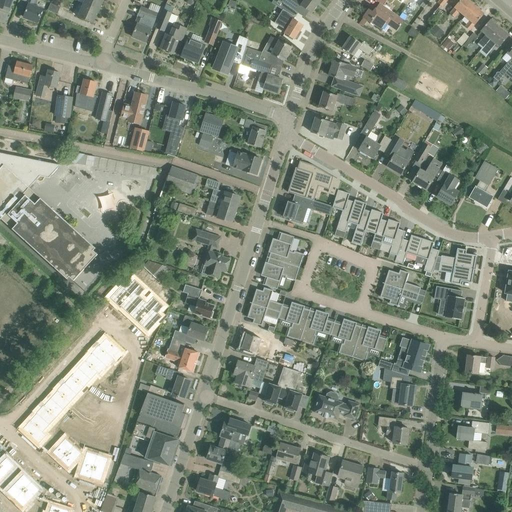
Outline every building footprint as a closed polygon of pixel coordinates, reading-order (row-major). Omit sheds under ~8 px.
[(0,0),(0,8),(10,11),(13,0),(0,0)] [(21,0),(26,2),(26,4),(29,5),(24,17),(38,22),(43,9),(34,6),(35,0),(21,0)] [(86,0),(84,4),(99,10),(102,3),(101,3),(102,0),(86,0)] [(282,0),(282,1),(295,10),(300,3),(295,0),(282,0)] [(320,0),(304,0),(301,5),(312,13),(320,0)] [(459,12),(465,16),(474,5),(468,0),(460,0),(454,8),(455,8),(450,13),(455,17),(459,12)] [(48,10),(57,14),(60,7),(51,3),(48,10)] [(372,6),(363,18),(371,23),(372,22),(382,29),(386,23),(390,26),(397,31),(400,26),(404,20),(380,3),(376,9),(372,6)] [(84,4),(79,17),(93,23),(92,22),(95,17),(96,18),(99,10),(84,4)] [(465,16),(470,21),(466,27),(470,30),(474,25),(475,25),(484,14),(474,5),(465,16)] [(137,24),(133,37),(146,42),(151,29),(155,21),(158,13),(141,7),(138,14),(139,14),(138,17),(135,24),(137,24)] [(283,9),(275,23),(287,30),(285,33),(295,39),(297,40),(300,36),(298,34),(303,26),(294,20),(295,17),(283,9)] [(428,20),(433,24),(442,13),(437,9),(428,20)] [(156,28),(164,32),(172,13),(164,10),(156,28)] [(205,42),(213,45),(222,22),(213,18),(210,25),(211,27),(205,42)] [(491,19),(481,31),(486,35),(482,40),(481,39),(477,44),(482,48),(479,51),(479,52),(500,27),(496,24),(497,22),(493,18),(491,20),(491,19)] [(182,41),(187,29),(176,24),(171,36),(166,34),(161,48),(174,53),(179,40),(182,41)] [(479,52),(485,57),(496,44),(500,47),(509,35),(500,27),(479,52)] [(474,33),(468,40),(470,42),(472,44),(478,37),(474,33)] [(200,43),(202,38),(193,34),(191,39),(200,43)] [(213,69),(228,74),(233,62),(241,65),(249,39),(240,35),(235,47),(224,42),(213,69)] [(264,50),(260,61),(272,65),(275,56),(284,61),(292,47),(283,43),(279,41),(271,36),(267,43),(264,50)] [(342,48),(354,56),(359,49),(369,56),(374,49),(363,42),(362,44),(351,36),(342,48)] [(182,56),(198,63),(202,53),(205,46),(195,42),(189,39),(186,46),(182,56)] [(511,47),(507,53),(511,56),(511,58),(501,71),(505,74),(511,66),(511,47)] [(246,49),(241,65),(251,68),(262,72),(259,81),(266,83),(264,89),(278,93),(282,80),(269,75),(272,65),(260,61),(254,60),(256,54),(248,52),(248,51),(248,49),(246,49)] [(347,65),(343,64),(334,61),(329,76),(342,80),(344,73),(354,77),(356,69),(347,66),(347,65)] [(362,66),(371,70),(373,65),(364,61),(362,66)] [(5,78),(28,84),(29,78),(30,78),(33,66),(17,62),(16,67),(9,65),(5,78)] [(476,72),(481,76),(488,68),(483,64),(476,72)] [(41,79),(36,96),(44,98),(47,86),(57,88),(61,73),(49,70),(46,80),(41,79)] [(392,84),(404,91),(408,84),(396,77),(392,84)] [(81,94),(83,94),(81,101),(87,103),(89,96),(93,97),(97,83),(85,79),(81,94)] [(489,85),(493,88),(498,83),(494,79),(489,85)] [(341,90),(356,95),(360,85),(345,80),(341,90)] [(14,98),(28,102),(31,91),(16,87),(14,98)] [(505,97),(508,94),(500,87),(497,90),(505,97)] [(96,118),(106,121),(112,95),(103,92),(96,118)] [(356,99),(346,96),(338,93),(337,96),(324,92),(320,106),(333,111),(336,101),(353,107),(356,99)] [(148,96),(136,93),(132,105),(124,103),(120,118),(128,120),(127,122),(141,125),(148,96)] [(55,116),(70,118),(73,98),(58,96),(55,116)] [(415,99),(411,106),(436,121),(441,115),(415,99)] [(164,123),(175,126),(177,120),(182,121),(186,106),(174,103),(170,116),(166,115),(164,123)] [(366,125),(372,129),(380,116),(373,113),(366,125)] [(206,115),(201,132),(204,133),(214,137),(218,138),(223,121),(206,115)] [(311,132),(333,139),(334,137),(342,140),(346,126),(338,123),(337,125),(316,118),(311,132)] [(244,127),(253,129),(248,144),(261,148),(268,127),(255,123),(256,122),(247,119),(244,127)] [(162,125),(153,123),(146,150),(156,152),(156,149),(162,125)] [(427,138),(431,141),(440,126),(436,123),(427,138)] [(136,128),(130,148),(144,152),(149,131),(136,128)] [(183,132),(175,129),(170,143),(178,146),(183,132)] [(359,150),(373,158),(379,149),(384,152),(391,140),(380,134),(378,136),(371,132),(367,138),(366,137),(359,150)] [(203,133),(201,139),(211,143),(213,137),(203,133)] [(396,137),(386,154),(392,158),(394,155),(395,155),(400,146),(399,146),(403,141),(396,137)] [(179,147),(178,146),(170,143),(167,151),(156,149),(156,152),(155,154),(168,156),(168,154),(175,157),(179,147)] [(424,143),(414,160),(421,164),(431,147),(424,143)] [(387,167),(401,175),(414,152),(408,148),(406,150),(400,146),(395,155),(394,155),(392,158),(387,167)] [(0,220),(1,219),(30,188),(40,176),(50,178),(50,177),(60,166),(61,166),(61,165),(0,152),(0,220)] [(262,159),(248,155),(238,152),(234,167),(243,170),(257,175),(262,159)] [(80,153),(70,163),(76,164),(85,154),(80,153)] [(87,155),(85,165),(93,166),(95,157),(87,155)] [(296,168),(288,192),(293,194),(295,194),(306,198),(311,183),(329,189),(333,177),(312,164),(300,161),(298,168),(296,168)] [(476,178),(480,180),(477,187),(476,187),(470,197),(487,207),(493,197),(484,191),(487,185),(489,186),(499,169),(485,162),(476,178)] [(413,182),(427,190),(434,178),(439,168),(432,164),(427,173),(420,170),(413,182)] [(165,185),(191,194),(198,175),(172,166),(170,174),(165,185)] [(437,181),(444,185),(438,196),(451,205),(459,192),(453,189),(458,180),(443,171),(437,181)] [(510,194),(510,195),(511,191),(511,178),(498,200),(504,203),(510,194)] [(214,189),(211,201),(236,210),(240,197),(218,190),(220,183),(208,179),(206,186),(214,189)] [(96,248),(30,188),(1,219),(67,279),(69,277),(74,281),(98,254),(94,250),(96,248)] [(333,206),(333,207),(343,210),(335,235),(344,238),(349,222),(348,222),(355,200),(354,202),(348,200),(350,194),(338,190),(333,206)] [(113,193),(98,196),(101,211),(116,208),(113,193)] [(288,201),(283,217),(303,223),(308,208),(323,213),(325,204),(306,198),(295,194),(292,203),(288,201)] [(355,200),(348,222),(349,222),(357,225),(352,243),(361,246),(366,231),(372,209),(371,211),(365,210),(367,203),(355,200)] [(211,201),(207,214),(232,222),(236,210),(211,201)] [(178,211),(195,217),(198,209),(181,203),(178,211)] [(325,204),(323,213),(330,215),(333,207),(333,206),(325,204)] [(372,209),(366,231),(375,234),(371,247),(380,250),(382,243),(384,237),(384,236),(389,219),(388,221),(382,219),(384,213),(372,209)] [(384,237),(382,243),(392,246),(390,253),(397,256),(395,261),(396,262),(403,239),(406,231),(399,229),(401,223),(389,219),(384,236),(384,237)] [(192,240),(209,246),(200,274),(207,276),(208,275),(219,278),(222,270),(226,272),(230,259),(223,257),(223,255),(212,252),(214,247),(217,248),(221,237),(196,229),(192,240)] [(267,257),(299,268),(304,254),(294,251),(294,253),(289,251),(294,237),(280,232),(279,233),(281,233),(279,241),(277,240),(275,239),(274,243),(272,242),(268,252),(271,253),(269,258),(267,257)] [(403,239),(396,262),(403,264),(407,253),(417,256),(423,239),(412,235),(410,241),(403,239)] [(423,239),(417,256),(428,259),(424,271),(426,271),(432,273),(433,270),(436,262),(438,256),(440,251),(432,248),(434,242),(423,239)] [(438,256),(436,262),(474,269),(477,255),(466,253),(467,250),(458,248),(456,258),(442,255),(441,257),(438,256)] [(174,265),(185,269),(190,256),(179,252),(174,265)] [(388,259),(395,261),(397,256),(390,253),(388,259)] [(299,268),(267,257),(267,258),(269,258),(267,263),(265,262),(262,272),(265,273),(263,277),(265,277),(267,278),(265,285),(263,284),(263,285),(277,289),(278,287),(282,275),(286,276),(285,278),(287,278),(295,281),(299,268)] [(144,266),(156,278),(167,267),(149,261),(144,266)] [(436,262),(433,270),(453,274),(451,283),(461,285),(461,281),(472,283),(474,269),(436,262)] [(399,274),(389,270),(385,283),(383,283),(425,297),(426,292),(420,290),(421,288),(406,283),(409,273),(400,270),(399,274)] [(124,282),(109,298),(119,307),(120,306),(140,284),(134,279),(128,286),(124,282)] [(423,304),(425,297),(383,283),(384,284),(380,297),(390,300),(389,304),(398,307),(401,297),(423,304)] [(140,284),(120,306),(129,314),(143,299),(139,295),(145,289),(140,284)] [(199,299),(202,290),(186,285),(184,292),(188,294),(185,304),(197,307),(195,313),(210,318),(214,306),(205,303),(206,301),(199,299)] [(462,291),(437,287),(434,299),(441,300),(448,301),(445,316),(445,317),(461,320),(465,299),(461,298),(462,291)] [(251,302),(251,303),(280,312),(283,304),(270,300),(273,291),(264,288),(263,291),(257,289),(257,290),(252,303),(251,303),(251,302)] [(143,299),(129,314),(138,323),(158,301),(153,296),(147,303),(143,299)] [(158,301),(138,323),(148,331),(162,316),(158,312),(164,306),(158,301)] [(280,312),(251,303),(250,303),(251,303),(252,304),(248,317),(254,319),(253,323),(262,326),(264,321),(265,316),(278,320),(279,318),(278,318),(280,312)] [(279,318),(281,319),(293,323),(292,327),(290,327),(287,337),(300,341),(311,308),(310,308),(310,310),(304,308),(305,306),(296,303),(295,306),(291,304),(291,306),(290,308),(283,306),(284,304),(283,304),(280,312),(278,318),(279,318)] [(311,308),(300,341),(314,345),(317,335),(315,335),(317,331),(329,335),(331,335),(335,321),(335,323),(328,320),(328,318),(329,316),(325,315),(326,313),(316,310),(316,312),(310,310),(311,308)] [(175,330),(173,338),(184,341),(186,342),(188,335),(204,341),(208,328),(193,323),(194,318),(185,315),(182,325),(180,332),(175,330)] [(336,321),(335,321),(331,335),(333,336),(345,340),(343,344),(342,344),(339,353),(352,357),(362,327),(363,325),(362,325),(362,327),(357,325),(357,323),(348,320),(347,322),(343,321),(342,323),(342,325),(335,323),(336,321)] [(362,327),(352,357),(366,362),(369,352),(367,351),(369,347),(381,351),(383,352),(387,338),(386,339),(379,337),(380,335),(381,333),(377,332),(378,330),(368,327),(368,329),(362,327),(363,325),(362,327)] [(261,339),(257,337),(247,334),(242,349),(256,353),(258,346),(265,348),(267,342),(261,340),(261,339)] [(99,345),(112,357),(119,349),(106,337),(99,345)] [(428,346),(403,337),(400,346),(410,350),(408,355),(407,355),(405,361),(406,362),(404,366),(394,363),(394,364),(392,371),(408,376),(410,369),(420,372),(422,367),(424,361),(424,360),(425,357),(427,351),(427,350),(428,346)] [(173,338),(169,349),(168,349),(166,357),(179,362),(178,367),(193,372),(200,353),(182,347),(184,341),(173,338)] [(286,338),(284,344),(296,348),(298,342),(286,338)] [(99,344),(91,353),(92,353),(105,365),(112,357),(99,345),(99,344)] [(91,353),(85,360),(98,372),(105,365),(92,353),(91,353)] [(493,368),(495,358),(488,357),(488,358),(467,355),(465,372),(478,374),(480,363),(488,364),(487,368),(493,368)] [(497,360),(501,365),(509,366),(511,365),(511,356),(503,356),(497,360)] [(253,380),(262,383),(269,362),(257,358),(254,366),(239,361),(234,374),(238,375),(236,383),(248,387),(249,386),(251,387),(253,380)] [(85,360),(78,368),(91,380),(98,372),(85,360)] [(392,381),(391,388),(402,390),(400,404),(412,406),(414,393),(416,394),(417,387),(402,385),(403,378),(402,378),(402,375),(374,366),(373,381),(386,383),(386,380),(392,381)] [(278,397),(283,399),(292,370),(284,367),(277,387),(270,384),(264,400),(267,401),(266,403),(273,405),(273,403),(276,404),(278,397)] [(78,368),(71,375),(84,387),(91,380),(78,368)] [(173,395),(184,398),(190,380),(180,377),(181,373),(169,369),(166,378),(177,382),(173,395)] [(283,399),(288,400),(285,407),(288,408),(287,410),(294,412),(294,410),(297,411),(302,395),(294,392),(301,373),(292,370),(283,399)] [(65,383),(64,383),(77,395),(84,387),(71,375),(65,383)] [(64,382),(56,390),(57,391),(57,390),(71,403),(77,395),(64,383),(65,383),(64,382)] [(158,388),(151,385),(148,393),(155,395),(158,388)] [(491,388),(491,387),(481,386),(480,395),(476,394),(476,393),(475,393),(475,394),(463,393),(461,407),(481,410),(482,399),(485,399),(486,393),(491,394),(491,388)] [(155,395),(163,398),(165,390),(158,388),(155,395)] [(57,391),(50,398),(64,410),(71,403),(57,390),(57,391)] [(315,412),(338,419),(340,413),(345,415),(344,416),(355,419),(359,405),(349,401),(348,405),(343,404),(343,403),(338,401),(339,397),(337,394),(331,392),(327,394),(326,398),(320,396),(315,412)] [(138,420),(179,433),(181,428),(183,429),(188,415),(180,412),(182,404),(163,398),(155,395),(148,393),(138,420)] [(44,405),(44,406),(57,418),(64,410),(50,398),(44,405)] [(43,405),(36,413),(37,413),(50,425),(57,418),(44,406),(44,405),(43,405)] [(36,413),(30,421),(43,433),(50,425),(37,413),(36,413)] [(396,419),(387,418),(379,417),(378,426),(388,427),(387,434),(394,435),(393,443),(407,445),(409,429),(395,427),(396,419)] [(240,422),(231,419),(229,424),(225,423),(221,436),(223,436),(230,439),(230,440),(240,444),(240,445),(241,445),(243,446),(246,435),(248,435),(251,425),(244,423),(240,422)] [(138,420),(133,435),(150,441),(145,457),(149,458),(169,465),(178,439),(177,439),(179,433),(138,420)] [(30,421),(23,428),(36,441),(43,433),(30,421)] [(490,424),(482,423),(472,421),(472,428),(459,426),(457,439),(469,441),(468,448),(486,451),(487,442),(473,440),(474,433),(488,434),(490,424)] [(235,459),(225,455),(227,448),(238,451),(240,445),(240,444),(230,440),(230,439),(223,436),(219,449),(211,446),(207,459),(223,464),(220,470),(224,472),(231,473),(235,459)] [(65,438),(52,452),(61,460),(73,446),(65,438)] [(276,458),(296,464),(301,449),(291,446),(291,447),(288,446),(289,445),(281,443),(276,458)] [(73,446),(61,460),(69,468),(82,453),(73,446)] [(162,477),(143,470),(146,460),(137,457),(125,453),(121,463),(140,469),(135,485),(143,488),(141,493),(156,497),(157,493),(162,477)] [(315,483),(330,486),(333,474),(326,472),(330,457),(314,453),(311,464),(305,463),(302,474),(308,475),(308,473),(317,476),(315,483)] [(459,483),(470,485),(473,468),(470,468),(472,456),(460,454),(459,466),(454,465),(452,477),(459,478),(459,483)] [(477,454),(476,463),(488,465),(490,457),(477,454)] [(85,456),(79,475),(90,478),(96,459),(85,456)] [(0,463),(0,478),(1,479),(0,480),(0,487),(1,488),(10,479),(6,475),(15,466),(6,457),(2,462),(0,463)] [(96,459),(90,478),(101,481),(107,463),(96,459)] [(266,474),(271,475),(275,463),(270,461),(266,474)] [(339,477),(347,479),(345,484),(357,487),(363,467),(355,465),(355,466),(352,465),(352,464),(343,461),(340,471),(339,477)] [(290,478),(298,481),(301,468),(294,466),(290,478)] [(367,482),(377,483),(378,477),(391,479),(389,492),(388,491),(387,499),(396,500),(397,493),(401,494),(403,474),(379,471),(379,469),(369,468),(367,482)] [(222,479),(247,487),(250,478),(231,473),(224,472),(222,479)] [(10,479),(1,488),(6,493),(10,488),(18,496),(32,482),(23,474),(14,483),(10,479)] [(215,488),(219,476),(211,474),(209,481),(201,479),(197,491),(212,496),(212,495),(228,501),(230,493),(224,491),(215,488)] [(32,482),(18,496),(26,503),(22,508),(25,511),(26,511),(35,503),(31,499),(40,490),(32,482)] [(498,482),(497,490),(507,491),(508,484),(498,482)] [(326,499),(334,501),(338,488),(330,486),(326,499)] [(475,488),(473,488),(463,487),(462,495),(456,495),(456,494),(454,494),(450,494),(447,511),(459,511),(461,499),(470,501),(471,494),(474,495),(475,488)] [(273,511),(272,511),(285,511),(287,508),(280,492),(273,511)] [(293,495),(280,492),(287,508),(294,510),(297,497),(293,495)] [(151,511),(156,497),(141,493),(138,502),(132,500),(127,511),(151,511)] [(101,511),(103,511),(112,511),(118,497),(108,494),(101,511)] [(363,511),(390,511),(391,504),(364,501),(363,511)] [(211,511),(213,507),(202,503),(200,510),(189,506),(187,511),(186,511),(185,511),(211,511)]
